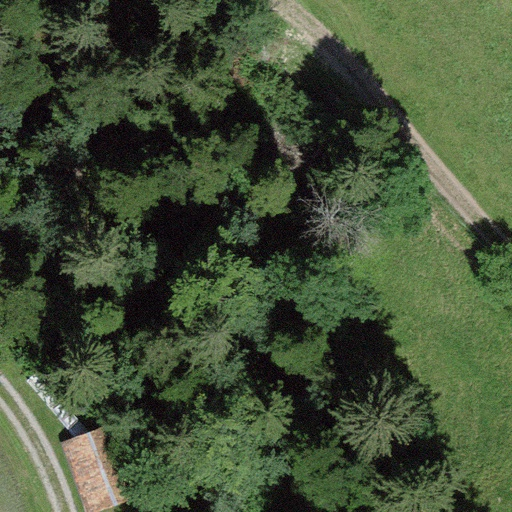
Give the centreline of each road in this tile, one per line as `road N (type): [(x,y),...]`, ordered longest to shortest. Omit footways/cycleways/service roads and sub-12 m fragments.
road 1 (track): [(403,132),(511,255)]
road 2 (track): [(0,394),(35,429),(61,511)]
